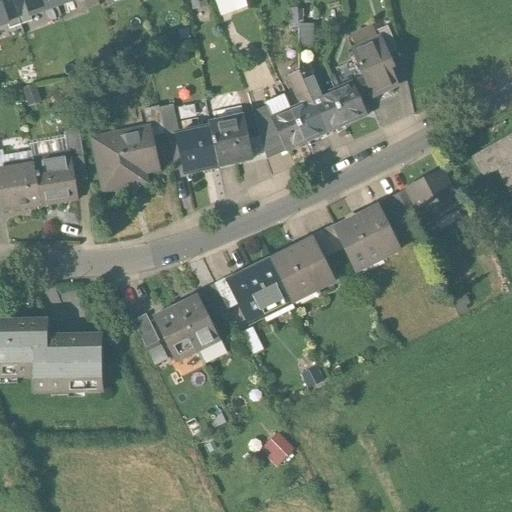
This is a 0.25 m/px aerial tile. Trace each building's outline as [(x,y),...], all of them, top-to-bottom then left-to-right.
[(11,0),(0,0),(0,4),(7,25),(9,30),(21,26),(11,0)] [(24,0),(11,0),(21,26),(32,22),(30,17),(24,0)] [(54,0),(24,0),(30,17),(57,8),(54,0)] [(205,0),(190,0),(193,11),(207,8),(205,0)] [(214,0),(221,16),(246,7),(243,0),(214,0)] [(298,31),(298,27),(298,11),(289,11),(289,31),(298,31)] [(298,31),(298,47),(310,47),(311,27),(298,27),(298,31)] [(374,33),(377,41),(379,41),(386,56),(397,52),(386,28),(374,33)] [(377,41),(351,53),(363,79),(370,95),(372,98),(396,87),(387,69),(391,67),(386,56),(379,41),(377,41)] [(309,69),(299,74),(311,102),(322,98),(309,69)] [(299,74),(288,79),(300,107),(311,102),(299,74)] [(363,79),(331,94),(346,127),(366,118),(359,100),(370,95),(363,79)] [(36,85),(23,89),(29,107),(42,103),(36,85)] [(326,135),(346,127),(331,94),(322,98),(311,102),(326,135)] [(300,107),(292,111),(306,144),(326,135),(311,102),(300,107)] [(173,107),(159,110),(164,134),(178,131),(173,107)] [(143,112),(148,132),(149,132),(151,138),(164,135),(164,134),(159,110),(159,109),(143,112)] [(267,109),(254,114),(266,159),(267,161),(285,153),(271,120),(272,120),(267,109)] [(285,153),(306,144),(292,111),(272,120),(271,120),(285,153)] [(243,117),(243,119),(244,119),(253,162),(266,159),(254,114),(243,117)] [(74,184),(87,182),(76,115),(61,117),(65,138),(68,156),(69,155),(70,160),(73,176),(75,175),(76,183),(74,183),(74,184)] [(209,126),(210,130),(218,169),(253,162),(244,119),(243,119),(209,126)] [(210,130),(178,137),(186,176),(218,169),(210,130)] [(120,136),(93,142),(104,193),(143,185),(141,175),(158,171),(151,138),(149,132),(148,132),(120,138),(120,136)] [(511,135),(474,157),(486,178),(511,163),(511,135)] [(30,143),(32,153),(41,207),(77,201),(74,184),(74,183),(76,183),(75,175),(73,176),(70,160),(69,155),(68,156),(65,138),(30,143)] [(0,192),(3,213),(41,207),(32,153),(4,158),(3,152),(0,152),(0,192)] [(511,165),(500,171),(511,196),(511,165)] [(408,190),(420,214),(426,227),(459,211),(441,174),(408,190)] [(377,206),(378,210),(388,230),(420,214),(408,190),(377,206)] [(378,210),(336,231),(335,231),(344,250),(356,274),(399,252),(388,230),(378,210)] [(334,226),(322,232),(333,255),(344,250),(335,231),(336,231),(334,226)] [(309,238),(311,242),(313,241),(322,260),(333,255),(322,232),(309,238)] [(311,242),(270,262),(291,304),(334,283),(322,260),(313,241),(311,242)] [(248,326),(291,304),(270,262),(229,283),(227,284),(238,307),(248,326)] [(227,279),(214,286),(227,312),(238,307),(227,284),(229,283),(227,279)] [(214,286),(201,292),(214,318),(227,312),(214,286)] [(197,299),(176,309),(198,353),(217,343),(218,343),(197,299)] [(176,363),(198,353),(176,309),(155,320),(176,363)] [(159,342),(146,316),(132,323),(145,349),(159,342)] [(5,345),(0,345),(0,379),(33,379),(32,353),(47,353),(47,338),(47,323),(5,323),(5,345)] [(262,351),(252,330),(241,335),(252,357),(262,351)] [(97,361),(97,337),(47,338),(47,353),(32,353),(33,379),(33,392),(60,391),(60,389),(68,389),(68,394),(102,394),(102,361),(97,361)] [(217,343),(198,353),(204,366),(228,354),(223,344),(219,346),(217,343)] [(323,383),(316,369),(302,376),(309,391),(323,383)] [(226,424),(220,413),(208,419),(214,431),(226,424)] [(294,450),(280,436),(267,449),(273,454),(269,458),(277,467),(294,450)]
